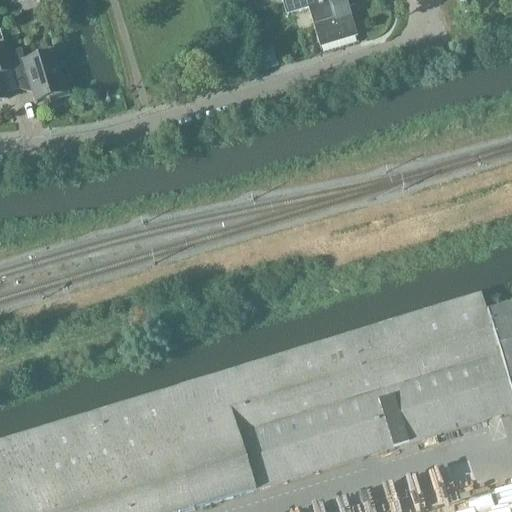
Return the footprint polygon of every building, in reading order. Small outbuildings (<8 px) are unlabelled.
[(297,0),(283,4),(287,17),(309,10),(321,49),(322,48),(356,38),(358,38),(349,8),(357,6),(354,0),(297,0)] [(0,46),(0,102),(8,100),(1,77),(12,73),(4,45),(0,46)] [(262,73),(279,68),(273,48),(256,53),(262,73)] [(33,94),(36,103),(51,99),(52,102),(70,97),(66,81),(62,83),(53,54),(25,62),(21,51),(8,55),(19,90),(33,94)] [(511,307),(488,314),(511,394),(511,307)] [(511,415),(511,394),(488,314),(487,315),(485,308),(0,456),(0,511),(194,511),(256,493),(256,494),(511,415)] [(511,469),(479,475),(485,511),(511,506),(511,469)] [(412,481),(395,484),(396,489),(378,492),(381,510),(405,505),(403,497),(414,495),(412,481)] [(364,511),(365,500),(352,500),(351,511),(364,511)]
